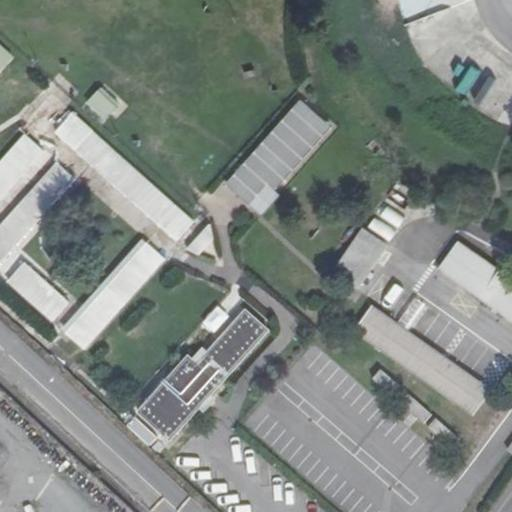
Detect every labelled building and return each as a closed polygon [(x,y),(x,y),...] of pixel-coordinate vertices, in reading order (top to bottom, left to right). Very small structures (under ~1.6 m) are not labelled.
[(396,0),(397,11),(472,9),(471,0),(396,0)] [(0,72),(15,56),(0,42),(0,72)] [(87,103),(108,122),(125,104),(104,84),(87,103)] [(304,98),(226,183),(259,213),(337,129),(304,98)] [(58,130),(177,241),(195,223),(75,111),(58,130)] [(25,132),(0,160),(0,201),(45,150),(25,132)] [(73,298),(16,248),(77,179),(58,162),(0,227),(0,275),(52,322),(73,298)] [(198,256),(219,237),(210,227),(189,246),(198,256)] [(340,267),(365,283),(390,244),(365,228),(340,267)] [(149,242),(65,331),(85,349),(169,260),(149,242)] [(511,280),(458,243),(439,272),(511,322),(511,280)] [(61,327),(83,308),(77,301),(55,320),(61,327)] [(140,415),(167,442),(273,333),(245,307),(140,415)] [(375,310),(357,335),(475,418),(492,393),(375,310)]
